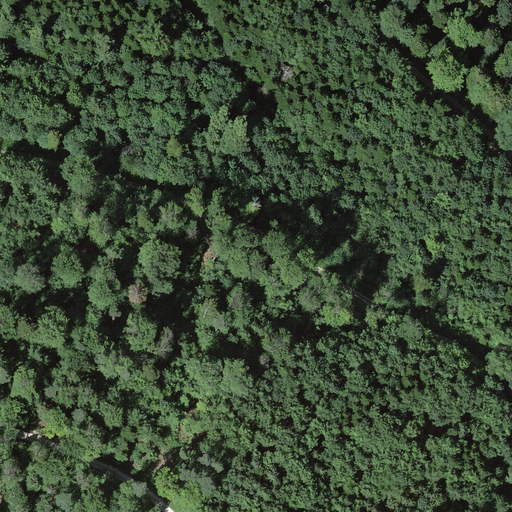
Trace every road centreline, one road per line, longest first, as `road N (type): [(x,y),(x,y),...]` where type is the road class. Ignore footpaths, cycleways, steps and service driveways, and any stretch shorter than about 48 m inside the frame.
road 1 (track): [(511,415),(477,359),(257,230),(117,178),(0,150)]
road 2 (track): [(358,0),(395,54),(511,157)]
road 3 (track): [(0,429),(105,468),(168,511)]
